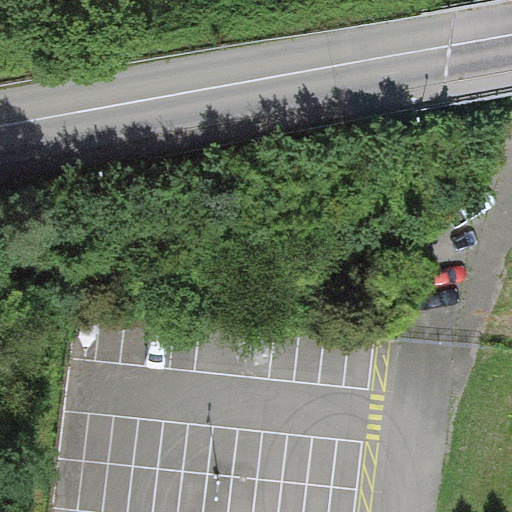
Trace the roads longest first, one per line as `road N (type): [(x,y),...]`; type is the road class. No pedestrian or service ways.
road 1 (unclassified): [(511,37),(0,125)]
road 2 (unclassified): [(433,342),(511,204)]
